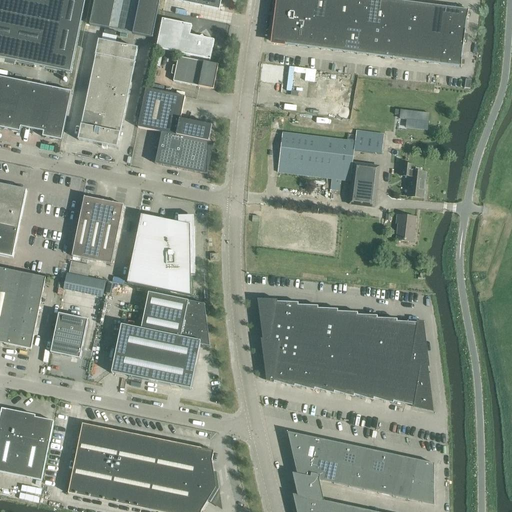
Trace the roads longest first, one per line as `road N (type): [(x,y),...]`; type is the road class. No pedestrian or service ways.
road 1 (unclassified): [(258,432),(0,377)]
road 2 (unclassified): [(236,201),(0,154)]
road 3 (unclassified): [(258,432),(239,325),(236,201)]
road 4 (unclassified): [(463,223),(503,83),(510,0)]
road 5 (unclassified): [(236,201),(262,0)]
